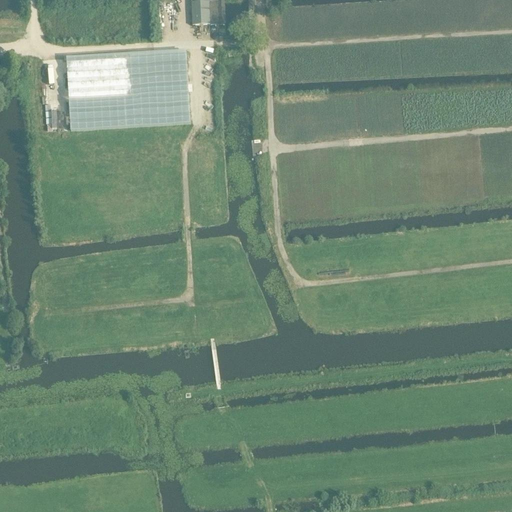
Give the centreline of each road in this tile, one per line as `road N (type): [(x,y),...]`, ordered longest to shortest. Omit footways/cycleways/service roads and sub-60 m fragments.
road 1 (track): [(29,306),(50,314),(191,298),(185,155),(195,126),(185,45),(251,45),(267,57),(278,233),(302,282),(511,263)]
road 2 (track): [(511,31),(262,51)]
road 3 (track): [(273,148),(511,128)]
